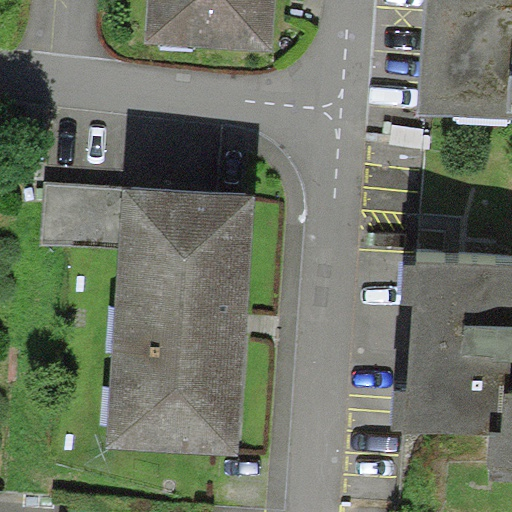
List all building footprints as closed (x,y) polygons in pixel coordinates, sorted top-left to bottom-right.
[(0,0),(0,7),(14,9),(14,0),(0,0)] [(150,0),(148,44),(271,52),(274,0),(150,0)] [(511,0),(420,0),(418,105),(511,107),(511,0)] [(251,194),(130,186),(114,444),(235,452),(244,318),(251,194)] [(511,258),(407,257),(406,299),(417,299),(415,392),(400,392),(399,420),(491,422),(490,463),(511,463),(511,258)]
